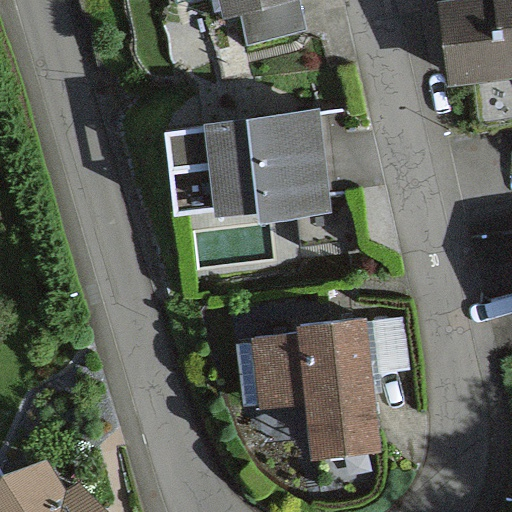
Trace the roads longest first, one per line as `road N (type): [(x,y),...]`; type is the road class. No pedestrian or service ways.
road 1 (residential): [(49,0),(184,472),(206,511)]
road 2 (residential): [(445,511),(468,464),(470,387),(379,0)]
